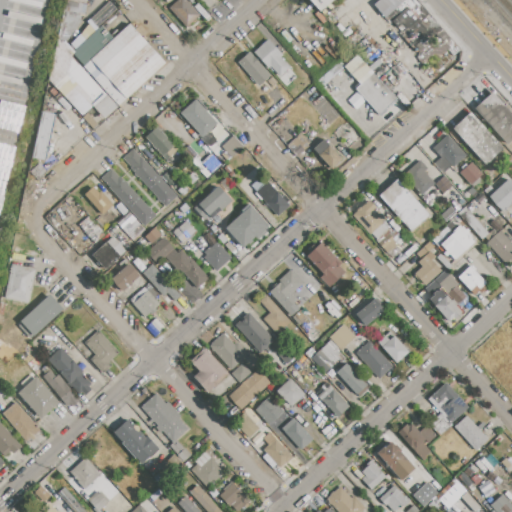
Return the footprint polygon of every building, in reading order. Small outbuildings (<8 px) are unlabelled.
[(67,0),(83,3),(81,15),(65,11),(67,0)] [(186,27),(169,8),(178,0),(186,0),(200,15),(186,27)] [(309,0),(333,0),(320,12),(309,0)] [(404,0),(384,17),(373,5),(378,0),(404,0)] [(384,17),(404,0),(415,0),(460,50),(434,73),(424,60),(420,63),(415,57),(418,54),(391,23),(390,24),(384,17)] [(81,15),(79,26),(77,28),(75,32),(72,32),(71,33),(71,37),(66,41),(58,39),(65,11),(81,15)] [(85,40),(79,33),(95,19),(101,26),(85,40)] [(164,62),(117,106),(83,67),(114,39),(130,25),(164,62)] [(114,39),(83,67),(72,53),(73,52),(72,51),(85,40),(101,26),(114,39)] [(57,40),(60,42),(61,41),(62,42),(63,41),(72,51),(73,52),(72,53),(71,55),(70,56),(116,108),(103,120),(92,107),(81,116),(48,80),(57,40)] [(254,52),(268,40),(282,55),(280,57),(290,69),(280,78),(269,66),(267,68),(254,52)] [(237,62),(249,52),(271,77),(259,87),(237,62)] [(355,88),(373,73),(397,101),(379,116),(355,88)] [(267,82),(273,78),(277,83),(272,87),(267,82)] [(473,108),(491,92),(511,114),(511,138),(506,144),(473,108)] [(180,113),(196,98),(206,110),(205,110),(217,123),(208,131),(210,134),(203,140),(180,113)] [(52,113),(39,112),(34,158),(47,159),(52,113)] [(453,129),(470,113),(503,148),(486,164),(453,129)] [(144,138),(157,127),(177,150),(164,161),(144,138)] [(300,132),(303,135),(310,130),(315,136),(309,142),(311,145),(297,157),(286,145),(300,132)] [(432,148),(447,135),(467,155),(453,168),(451,165),(442,173),(433,163),(440,157),(432,148)] [(233,136),(243,148),(238,152),(237,151),(230,158),(221,148),(233,136)] [(312,149),(324,139),(341,159),(330,169),(312,149)] [(133,149),(176,195),(165,206),(160,201),(159,203),(156,200),(157,198),(121,160),(133,149)] [(404,174),(419,160),(427,168),(423,172),(435,184),(420,197),(412,187),(414,185),(404,174)] [(459,173),(471,162),(482,174),(470,185),(459,173)] [(102,177),(111,169),(119,177),(120,177),(124,182),(125,181),(129,185),(128,186),(148,207),(148,206),(151,210),(150,210),(155,216),(144,227),(108,188),(110,186),(102,177)] [(192,173),(198,179),(191,185),(185,179),(192,173)] [(443,177),(451,185),(442,193),(435,185),(443,177)] [(488,197),(494,191),(508,178),(511,182),(511,203),(502,212),(488,197)] [(378,196),(396,180),(428,215),(411,231),(378,196)] [(267,181),(281,196),(283,194),(289,201),(287,202),(290,205),(278,216),(256,192),(267,181)] [(184,184),(189,190),(182,197),(176,191),(184,184)] [(494,191),(488,197),(483,191),(489,185),(494,191)] [(218,186),(231,200),(211,219),(208,216),(202,221),(192,210),(218,186)] [(84,195),(92,187),(98,194),(100,191),(113,205),(102,215),(89,202),(90,201),(84,195)] [(352,216),(368,201),(386,220),(384,221),(390,228),(377,239),(371,233),(370,235),(352,216)] [(457,213),(465,206),(470,212),(469,213),(488,233),(484,237),(482,240),(457,213)] [(238,218),(250,207),(265,224),(254,235),(238,218)] [(450,207),(455,212),(446,221),(440,216),(450,207)] [(115,223),(127,211),(145,230),(132,242),(115,223)] [(458,215),(462,220),(455,227),(451,222),(458,215)] [(79,225),(88,216),(105,234),(96,243),(79,225)] [(185,221),(195,231),(192,234),(193,235),(188,240),(187,239),(183,243),(173,232),(185,221)] [(440,244),(452,233),(453,233),(452,232),(459,226),(461,227),(463,226),(466,229),(467,228),(470,231),(468,232),(472,236),(470,238),(475,242),(455,260),(449,253),(446,256),(443,253),(446,250),(440,244)] [(154,227),(160,234),(149,245),(142,238),(154,227)] [(452,233),(440,244),(438,246),(432,240),(446,227),(452,233)] [(486,242),(488,241),(484,237),(488,233),(493,229),(497,233),(499,230),(511,244),(511,258),(506,264),(486,242)] [(107,242),(112,237),(118,243),(119,242),(122,245),(121,246),(126,251),(120,256),(107,242)] [(163,238),(176,252),(179,249),(187,256),(188,255),(209,278),(204,282),(206,284),(202,288),(200,286),(196,290),(165,257),(157,264),(147,253),(163,238)] [(91,255),(106,241),(107,242),(120,256),(105,270),(91,255)] [(215,242),(231,258),(215,273),(202,259),(206,254),(204,252),(215,242)] [(423,247),(428,242),(433,248),(428,252),(423,247)] [(306,257),(321,243),(341,264),(339,266),(345,272),(328,287),(319,277),(322,274),(306,257)] [(414,273),(421,267),(417,263),(430,251),(435,256),(431,260),(442,271),(425,286),(414,273)] [(436,258),(440,254),(451,266),(448,270),(436,258)] [(385,264),(389,260),(397,268),(393,272),(385,264)] [(111,280),(129,263),(140,275),(122,292),(111,280)] [(12,265),(35,270),(27,304),(4,298),(12,265)] [(151,265),(180,295),(174,301),(167,294),(163,297),(142,274),(151,265)] [(457,277),(470,265),(490,287),(482,294),(479,290),(473,295),(457,277)] [(269,292),(280,282),(279,280),(291,269),(315,295),(291,316),(269,292)] [(445,270),(452,278),(446,284),(443,280),(431,291),(427,287),(445,270)] [(438,286),(448,292),(455,281),(445,275),(438,286)] [(129,300),(144,287),(160,304),(155,308),(157,310),(151,315),(150,313),(145,318),(132,304),(129,300)] [(429,300),(441,289),(461,312),(460,313),(462,315),(457,320),(455,318),(453,319),(452,318),(449,321),(429,300)] [(51,293),(64,308),(31,339),(18,325),(51,293)] [(260,303),(267,296),(290,322),(276,335),(262,319),(269,313),(260,303)] [(364,328),(355,317),(374,299),(383,310),(364,328)] [(295,315),(300,311),(306,317),(301,322),(295,315)] [(234,325),(248,312),(273,340),(259,352),(234,325)] [(329,337),(343,324),(355,338),(341,351),(329,337)] [(98,330),(118,352),(108,361),(111,364),(101,373),(90,360),(95,355),(84,343),(98,330)] [(372,338),(379,331),(384,336),(389,331),(408,352),(395,363),(372,338)] [(211,344),(222,333),(234,345),(237,343),(248,355),(233,369),(211,344)] [(311,359),(331,341),(338,349),(337,350),(345,358),(340,363),(338,360),(324,373),(311,359)] [(355,354),(369,341),(393,367),(379,379),(355,354)] [(48,360),(61,348),(83,371),(81,373),(91,383),(88,386),(91,390),(85,396),(81,392),(78,395),(66,382),(67,381),(48,360)] [(190,361),(203,348),(227,374),(207,393),(193,377),(199,371),(190,361)] [(280,356),(286,350),(294,358),(287,364),(280,356)] [(230,374),(241,364),(250,374),(239,384),(230,374)] [(336,373),(346,364),(350,368),(352,366),(358,372),(356,374),(366,385),(355,394),(336,373)] [(38,371),(44,366),(49,371),(50,370),(56,376),(58,375),(79,400),(71,406),(69,403),(66,405),(38,371)] [(227,396),(257,369),(270,383),(241,410),(227,396)] [(17,393),(35,377),(59,402),(41,418),(17,393)] [(276,391),(290,378),(304,394),(294,403),(297,406),(296,408),(297,410),(291,416),(278,402),(283,398),(276,391)] [(431,396),(446,383),(468,407),(448,425),(443,419),(446,416),(439,408),(441,406),(431,396)] [(317,396),(329,386),(349,407),(337,418),(317,396)] [(155,393),(165,404),(168,401),(181,416),(179,419),(188,429),(173,443),(162,431),(160,433),(155,427),(157,426),(154,422),(151,424),(148,421),(151,419),(140,407),(155,393)] [(254,410),(269,397),(283,412),(268,425),(254,410)] [(2,413),(16,402),(40,431),(26,442),(2,413)] [(234,423),(245,413),(259,429),(248,438),(234,423)] [(454,427),(466,416),(488,440),(475,451),(454,427)] [(443,419),(448,425),(450,426),(440,435),(432,426),(442,417),(443,419)] [(282,430),(293,419),(313,440),(301,451),(282,430)] [(114,433),(127,421),(133,427),(135,425),(140,430),(138,433),(144,440),(147,437),(153,444),(150,446),(154,451),(141,462),(114,433)] [(397,432),(406,424),(408,426),(411,423),(419,432),(426,426),(436,436),(425,446),(430,452),(421,459),(397,432)] [(0,452),(0,424),(21,447),(14,453),(11,451),(4,457),(0,452)] [(263,450),(268,445),(263,439),(271,432),(283,445),(282,446),(292,457),(280,468),(263,450)] [(375,455),(390,441),(394,445),(395,445),(401,451),(400,452),(414,468),(399,481),(375,455)] [(91,456),(98,450),(101,454),(111,444),(118,451),(123,447),(134,459),(125,468),(123,466),(111,478),(91,456)] [(191,470),(197,464),(194,461),(205,451),(225,472),(207,488),(191,470)] [(160,467),(174,454),(183,464),(169,477),(160,467)] [(70,471),(85,458),(101,475),(85,489),(82,485),(80,486),(73,477),(74,476),(70,471)] [(370,491),(360,480),(364,475),(361,472),(369,465),(367,464),(371,460),(386,477),(370,491)] [(120,488),(130,479),(140,489),(129,499),(120,488)] [(216,493),(231,480),(248,498),(234,510),(230,506),(229,507),(216,493)] [(436,493),(426,482),(411,496),(422,507),(436,493)] [(447,510),(438,500),(457,482),(466,491),(447,510)] [(206,511),(188,492),(197,484),(222,511),(206,511)] [(393,486),(408,502),(403,507),(401,505),(393,511),(391,511),(386,505),(384,507),(378,500),(393,486)] [(337,511),(326,499),(340,487),(350,498),(353,495),(365,509),(364,510),(361,511),(337,511)] [(81,511),(84,510),(63,488),(56,494),(72,511),(81,511)] [(494,511),(489,506),(502,494),(511,505),(511,511),(494,511)] [(184,511),(177,504),(185,496),(200,511),(184,511)] [(438,507),(432,511),(427,505),(433,501),(438,507)] [(38,511),(57,511),(48,503),(38,511)]
